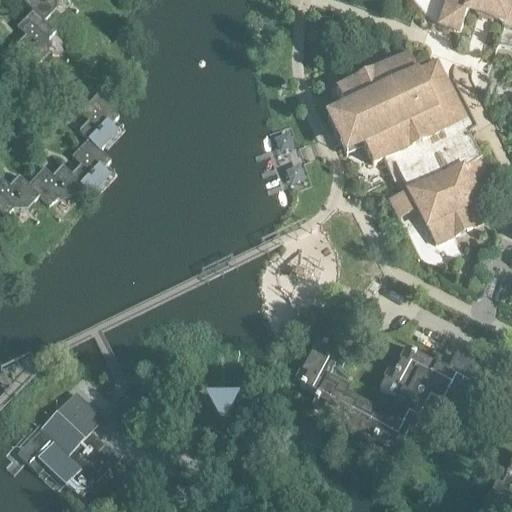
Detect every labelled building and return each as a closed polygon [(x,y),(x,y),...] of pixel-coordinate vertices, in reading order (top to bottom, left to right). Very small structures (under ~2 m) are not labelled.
[(24,5),(33,14),(33,13),(44,24),(45,23),(56,11),(56,0),(35,0),(31,4),(28,1),(24,5)] [(511,0),(406,0),(430,26),(460,36),(466,16),(484,22),(503,29),(496,47),(511,53),(511,0)] [(20,45),(16,49),(3,63),(23,82),(49,55),(48,41),(55,34),(45,23),(44,24),(33,13),(33,14),(17,30),(29,42),(24,48),(20,45)] [(482,158),(450,95),(433,61),(415,70),(409,58),(336,95),(345,113),(354,132),(364,151),(372,168),(384,163),(398,192),(405,189),(435,249),(491,221),(464,168),(482,158)] [(100,154),(100,153),(111,141),(111,128),(119,119),(97,98),(80,116),(93,128),(87,134),(83,131),(79,135),(88,143),(89,143),(100,154)] [(108,161),(100,153),(100,154),(89,143),(88,143),(72,160),(85,172),(79,178),(75,175),(72,178),(83,189),(82,190),(87,194),(91,198),(103,186),(103,172),(111,164),(108,161)] [(44,171),(28,188),(39,199),(39,200),(49,210),(57,202),(70,202),(82,190),(83,189),(72,178),(63,169),(59,173),(63,177),(57,183),(44,171)] [(1,181),(0,181),(0,214),(6,220),(13,212),(27,212),(39,200),(39,199),(28,188),(20,179),(16,184),(19,187),(13,193),(1,181)] [(448,375),(430,365),(412,355),(411,359),(407,367),(401,364),(396,374),(395,378),(391,385),(385,382),(379,393),(396,403),(387,419),(347,397),(349,393),(328,381),(335,369),(341,372),(348,359),(323,346),(322,350),(318,357),(312,354),(301,375),(306,378),(302,386),(300,389),(317,398),(314,404),(318,405),(325,409),(322,414),(333,420),(336,421),(344,425),(341,430),(362,442),(365,436),(373,441),(386,449),(389,443),(396,448),(400,450),(412,427),(419,432),(422,434),(434,411),(442,416),(445,418),(457,395),(464,400),(478,407),(481,402),(488,407),(490,408),(488,413),(499,419),(502,413),(509,418),(511,419),(511,389),(456,360),(448,375)] [(69,494),(79,504),(87,511),(96,501),(89,494),(112,469),(113,470),(123,460),(114,451),(110,455),(90,436),(103,424),(99,419),(76,398),(18,459),(22,463),(39,478),(46,471),(69,494)] [(240,399),(205,400),(222,430),(240,399)] [(511,511),(511,468),(507,478),(505,482),(501,490),(496,487),(490,498),(495,500),(494,503),(490,511),(485,508),(482,511),(511,511)]
